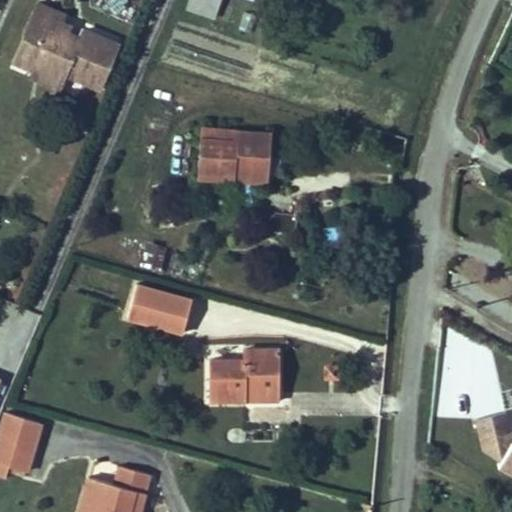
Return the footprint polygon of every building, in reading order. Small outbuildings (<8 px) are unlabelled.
[(118,0),(110,0),(106,9),(128,20),(134,8),(118,0)] [(243,28),(253,0),(188,0),(186,7),(243,28)] [(79,42),(67,37),(72,25),(63,21),(66,15),(38,4),(13,62),(33,70),(30,77),(59,89),(66,73),(101,88),(119,45),(84,30),(79,42)] [(200,136),(197,180),(267,185),(271,131),(237,128),(236,138),(200,136)] [(149,247),(143,269),(160,274),(166,251),(149,247)] [(191,307),(140,293),(132,323),(183,337),(191,307)] [(210,355),(210,399),(244,400),(244,391),(279,391),(279,347),(241,347),(241,355),(210,355)] [(324,379),(339,379),(339,364),(324,364),(324,379)] [(279,391),(244,391),(244,400),(278,400),(279,391)] [(511,438),(505,411),(476,419),(483,449),(502,458),(498,464),(511,472),(511,438)] [(0,463),(25,471),(40,422),(6,412),(0,431),(0,463)] [(128,511),(134,493),(143,496),(149,474),(120,466),(114,486),(87,478),(76,511),(128,511)] [(128,511),(138,511),(143,496),(134,493),(128,511)]
